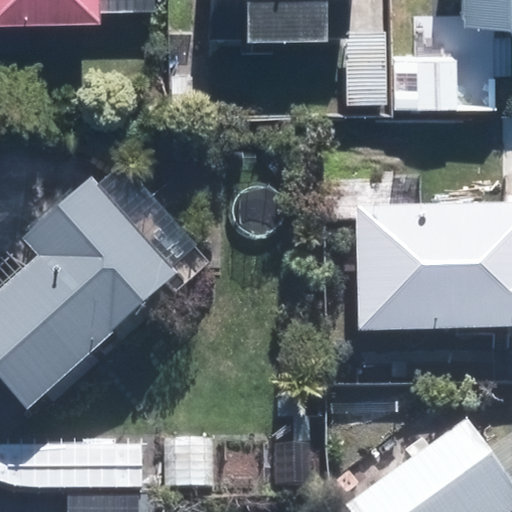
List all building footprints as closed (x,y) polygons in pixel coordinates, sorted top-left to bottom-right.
[(212,0),(213,44),(345,43),(344,0),(212,0)] [(511,0),(463,0),(465,27),(511,25),(511,0)] [(0,295),(0,355),(41,401),(185,273),(99,178),(41,230),(56,246),(0,295)] [(511,201),(367,206),(370,323),(511,318),(511,201)] [(358,501),(365,511),(509,511),(511,510),(511,469),(475,418),(358,501)]
